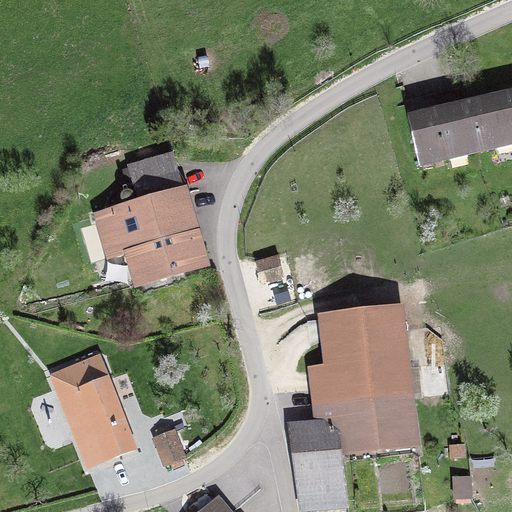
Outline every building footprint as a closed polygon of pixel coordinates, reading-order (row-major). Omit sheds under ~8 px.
[(511,91),(460,104),(458,93),(405,105),(419,165),(447,158),(446,154),(467,150),(467,153),(495,147),(494,143),(511,138),(511,91)] [(169,156),(129,169),(140,206),(99,218),(111,257),(129,252),(138,283),(202,264),(169,156)] [(257,265),(265,296),(287,290),(278,259),(257,265)] [(308,390),(329,388),(334,424),(289,428),(297,484),(302,484),(304,506),(341,502),(338,456),(341,455),(340,451),(417,440),(400,310),(321,319),(327,370),(306,373),(308,390)] [(92,419),(107,460),(135,448),(98,356),(65,370),(74,392),(63,397),(75,426),(92,419)] [(168,464),(184,457),(174,432),(158,439),(168,464)] [(456,497),(456,505),(467,504),(466,477),(450,479),(451,497),(456,497)] [(225,511),(217,502),(204,511),(225,511)]
